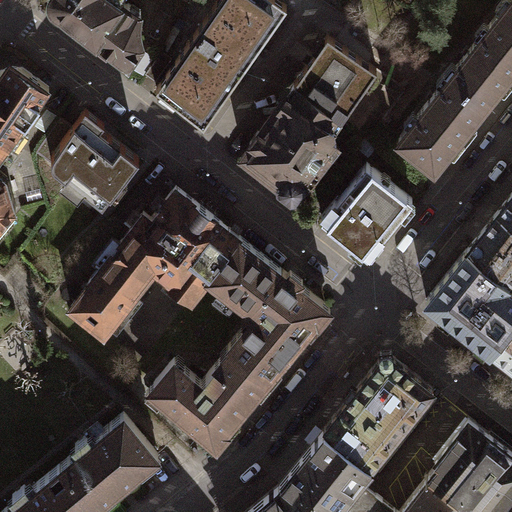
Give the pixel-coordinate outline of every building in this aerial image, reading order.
[(51,0),(52,1),(52,4),(54,7),(57,10),(60,11),(97,40),(93,44),(107,55),(110,50),(128,65),(143,41),(141,37),(140,32),(140,27),(140,22),(140,17),(142,12),(128,3),(127,4),(120,0),(51,0)] [(288,5),(280,0),(217,0),(156,87),(204,124),(288,5)] [(511,0),(508,0),(500,11),(511,20),(511,0)] [(511,72),(511,20),(500,11),(449,74),(486,104),(511,72)] [(294,81),(341,119),(378,68),(328,33),(294,81)] [(0,70),(0,135),(10,142),(20,127),(21,128),(41,100),(40,99),(50,85),(20,64),(16,63),(11,63),(5,65),(1,69),(0,70)] [(461,136),(486,104),(449,74),(397,139),(435,168),(461,136)] [(335,136),(332,135),(343,120),(341,119),(294,81),(261,129),(258,128),(250,140),(252,142),(243,155),(279,183),(279,186),(291,196),(295,196),(337,143),(335,136)] [(103,203),(140,156),(102,126),(105,121),(86,106),(72,125),(60,117),(36,151),(67,176),(70,172),(84,182),(81,186),(103,203)] [(0,135),(0,226),(17,207),(7,176),(0,169),(0,156),(10,142),(0,135)] [(413,197),(367,161),(338,197),(335,195),(321,213),(324,214),(322,217),(368,253),(370,251),(372,253),(384,238),(382,236),(413,197)] [(156,268),(171,279),(171,284),(173,289),(176,293),(180,295),(185,296),(190,294),(193,296),(208,277),(249,309),(283,268),(176,185),(151,216),(144,210),(87,282),(89,283),(71,305),(104,331),(122,309),(123,310),(156,268)] [(511,192),(498,210),(511,221),(511,192)] [(511,278),(511,221),(498,210),(483,229),(467,248),(510,281),(511,278)] [(510,281),(467,248),(427,299),(492,350),(511,324),(511,297),(509,301),(500,294),(510,281)] [(227,344),(230,346),(267,376),(305,330),(316,317),(319,320),(331,305),(300,281),(303,277),(291,267),(287,271),(283,268),(249,309),(254,312),(227,344)] [(511,324),(492,350),(511,365),(511,324)] [(241,407),(267,376),(230,346),(202,378),(175,356),(149,386),(217,442),(229,429),(225,426),(241,407)] [(393,354),(392,347),(380,349),(381,356),(357,386),(324,427),(372,465),(435,387),(393,354)] [(61,462),(93,502),(104,493),(111,487),(114,490),(159,453),(124,410),(91,437),(88,433),(75,443),(79,447),(61,462)] [(437,462),(430,472),(480,511),(491,511),(495,507),(498,509),(511,491),(511,447),(489,430),(470,415),(434,460),(437,462)] [(279,483),(303,511),(341,511),(365,483),(361,479),(372,465),(324,427),(300,457),(279,483)] [(0,511),(80,511),(93,502),(61,462),(29,488),(25,484),(12,494),(16,499),(0,511)] [(399,510),(365,483),(341,511),(480,511),(430,472),(399,510)] [(243,511),(303,511),(279,483),(243,511)]
